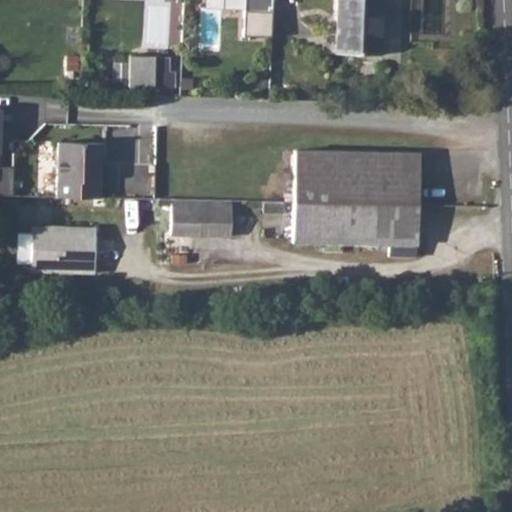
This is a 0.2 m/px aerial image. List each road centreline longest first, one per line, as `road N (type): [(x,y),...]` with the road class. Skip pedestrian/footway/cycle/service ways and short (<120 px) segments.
road 1 (unknown): [(131,260),(142,280),(184,295),(511,251)]
road 2 (residential): [(503,0),(511,215)]
